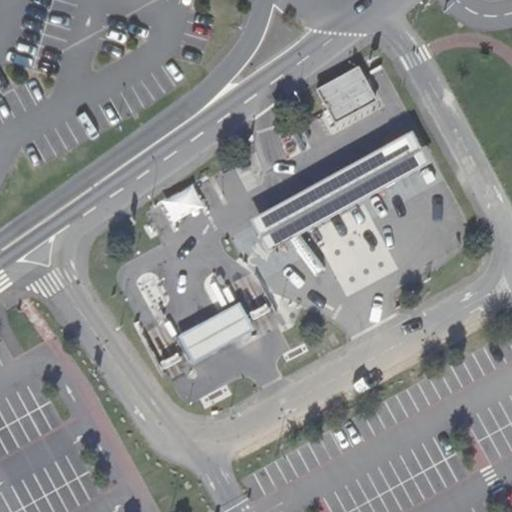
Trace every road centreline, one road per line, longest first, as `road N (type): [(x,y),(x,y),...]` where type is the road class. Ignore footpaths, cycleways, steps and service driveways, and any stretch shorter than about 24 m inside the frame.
road 1 (tertiary): [(0,255),(195,116)]
road 2 (tertiary): [(195,116),(272,78),(363,8)]
road 3 (tertiary): [(263,0),(235,64),(195,116)]
